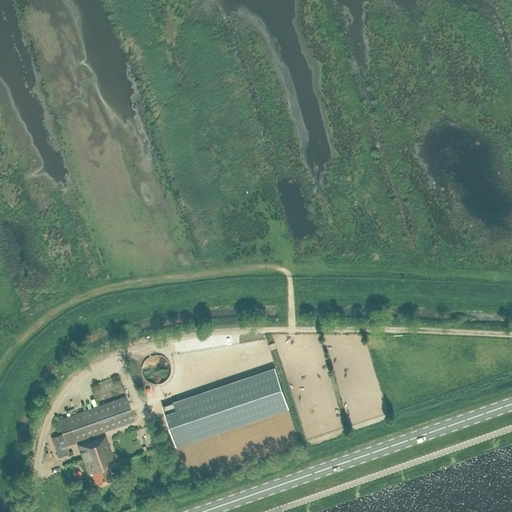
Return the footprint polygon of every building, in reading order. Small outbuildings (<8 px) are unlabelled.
[(142,366),(141,371),(143,375),(145,379),(149,382),(154,384),(158,384),(163,382),(167,379),(169,375),(170,370),(170,365),(168,361),(164,358),(160,355),(155,355),(151,356),(147,358),(143,362),(142,366)] [(199,393),(163,405),(177,445),(212,433),(288,408),(274,368),(199,393)] [(177,380),(151,388),(155,401),(176,395),(174,389),(179,387),(177,380)] [(125,396),(94,407),(57,420),(62,434),(51,438),(58,457),(68,454),(66,446),(75,443),(75,441),(134,421),(125,396)] [(114,464),(104,436),(78,445),(88,473),(91,472),(96,485),(111,480),(107,467),(114,464)]
